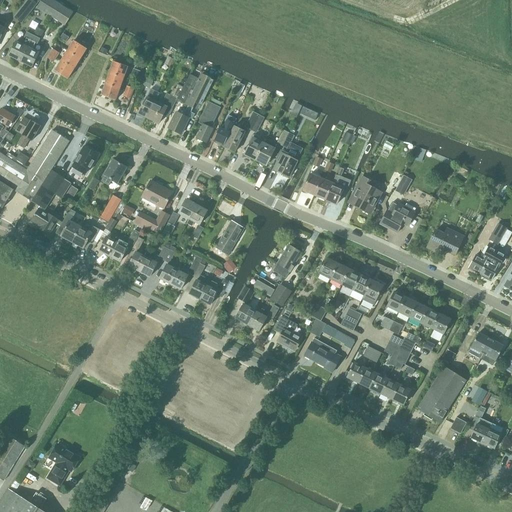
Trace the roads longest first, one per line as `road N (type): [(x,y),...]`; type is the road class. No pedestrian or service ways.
road 1 (tertiary): [(511,489),(0,236)]
road 2 (tertiary): [(511,309),(0,70)]
road 3 (track): [(137,0),(511,149)]
road 4 (track): [(0,496),(120,296)]
